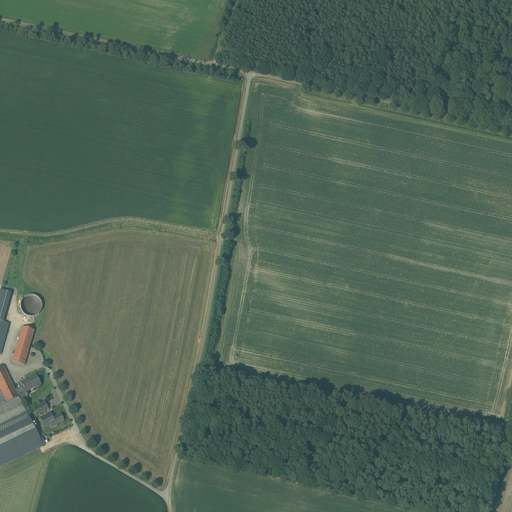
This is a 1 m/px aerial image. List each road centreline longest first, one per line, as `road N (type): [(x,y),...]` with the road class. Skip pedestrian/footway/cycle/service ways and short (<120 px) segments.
road 1 (unclassified): [(250,71),(168,511)]
road 2 (track): [(494,479),(344,447),(307,452),(177,438)]
road 3 (unclassified): [(511,129),(250,71)]
road 4 (unclassified): [(250,71),(0,19)]
